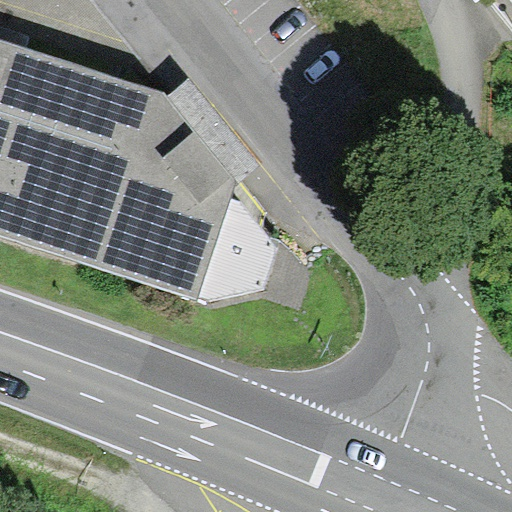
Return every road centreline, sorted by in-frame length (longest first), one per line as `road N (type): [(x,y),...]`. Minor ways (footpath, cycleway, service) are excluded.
road 1 (residential): [(183,0),(303,145),(429,325),(432,404)]
road 2 (primary): [(378,481),(0,341)]
